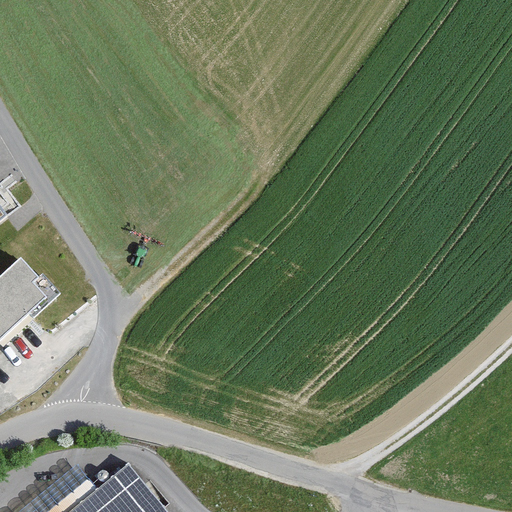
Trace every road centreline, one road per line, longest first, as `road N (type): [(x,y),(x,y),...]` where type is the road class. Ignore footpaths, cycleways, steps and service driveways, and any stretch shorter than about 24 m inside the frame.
road 1 (residential): [(82,417),(110,296),(0,107)]
road 2 (residential): [(82,417),(158,429),(408,509)]
